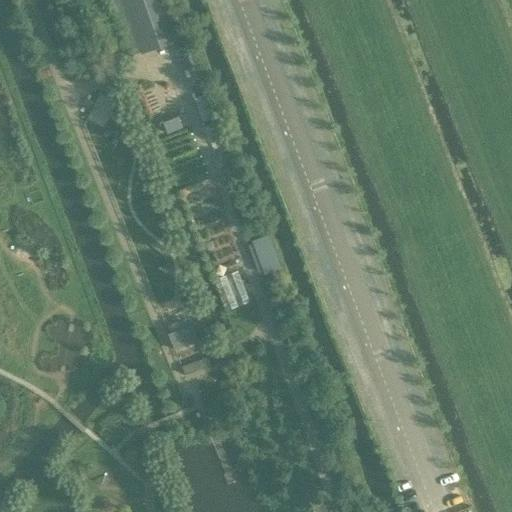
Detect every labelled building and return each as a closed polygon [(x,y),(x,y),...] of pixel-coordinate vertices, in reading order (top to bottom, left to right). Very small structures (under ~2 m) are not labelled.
[(164,0),(121,0),(140,52),(178,39),(164,0)] [(182,58),(178,60),(180,63),(183,72),(187,70),(187,71),(188,71),(195,68),(186,46),(181,48),(179,49),(182,58)] [(204,68),(188,75),(200,103),(217,96),(204,68)] [(220,125),(210,129),(214,141),(224,137),(220,125)] [(233,136),(215,143),(216,148),(232,188),(249,181),(233,136)] [(278,280),(263,285),(267,295),(281,290),(278,280)] [(194,323),(171,332),(178,347),(200,338),(194,323)]
